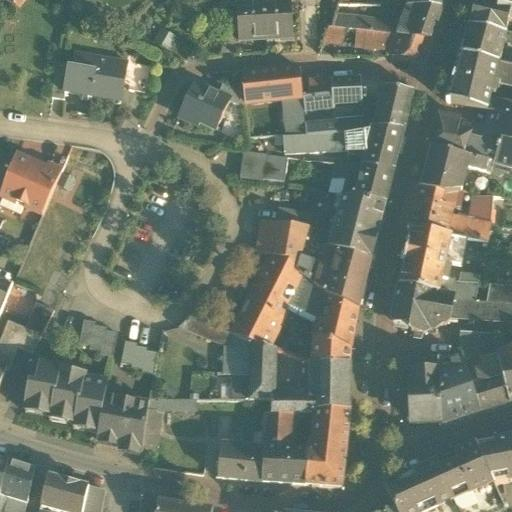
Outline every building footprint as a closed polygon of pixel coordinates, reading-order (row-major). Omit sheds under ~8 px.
[(10,0),(7,3),(19,13),(28,2),(25,0),(10,0)] [(511,0),(476,0),(476,2),(511,8),(511,0)] [(290,2),(263,4),(265,38),(275,38),(275,40),(292,39),(290,2)] [(476,2),(469,28),(505,36),(509,21),(511,8),(476,2)] [(255,39),(265,38),(263,4),(235,5),(237,43),(255,42),(255,39)] [(431,41),(440,14),(406,12),(400,28),(384,25),(371,23),(368,34),(431,41)] [(347,31),(355,32),(358,21),(334,16),(331,29),(347,31)] [(371,23),(358,21),(355,32),(356,32),(365,34),(368,34),(371,23)] [(499,66),(504,43),(505,36),(469,28),(468,28),(464,42),(463,46),(459,57),(497,65),(499,66)] [(347,31),(331,29),(328,29),(322,45),(342,48),(347,31)] [(153,44),(168,53),(177,40),(161,30),(153,44)] [(364,49),(365,34),(356,32),(354,48),(364,49)] [(423,63),(431,41),(368,34),(365,34),(364,49),(392,51),(391,58),(423,63)] [(484,113),(487,113),(490,100),(491,94),(495,95),(497,86),(498,84),(493,83),(497,65),(459,57),(445,104),(484,113)] [(118,108),(121,109),(124,91),(126,81),(128,68),(125,68),(125,70),(99,65),(100,63),(77,59),(75,73),(70,72),(65,99),(66,99),(68,99),(68,97),(80,99),(80,101),(82,105),(88,106),(91,103),(92,103),(92,101),(118,106),(118,108)] [(129,96),(146,99),(151,73),(134,71),(136,64),(134,63),(129,62),(128,68),(126,81),(132,82),(130,92),(129,96)] [(498,84),(497,86),(511,89),(511,68),(499,66),(497,65),(493,83),(498,84)] [(51,103),(65,105),(66,99),(65,99),(70,72),(57,69),(51,103)] [(243,76),(245,107),(300,100),(299,86),(297,69),(243,76)] [(360,80),(331,82),(303,85),(305,99),(331,96),(332,106),(358,105),(361,101),(360,80)] [(199,125),(213,131),(227,104),(229,101),(219,96),(196,87),(178,120),(197,128),(199,125)] [(227,104),(236,108),(242,96),(223,88),(219,96),(229,101),(227,104)] [(375,123),(374,130),(405,129),(413,93),(382,88),(375,123)] [(303,100),(305,114),(332,111),(332,106),(331,96),(305,99),(303,100)] [(511,105),(490,100),(487,113),(501,117),(511,119),(511,105)] [(486,124),(499,127),(501,117),(487,113),(484,113),(483,123),(486,124)] [(478,160),(494,164),(502,141),(511,143),(511,119),(501,117),(499,127),(497,138),(484,136),(482,140),(478,160)] [(453,154),(469,158),(471,138),(472,133),(473,125),(438,118),(430,148),(453,154)] [(305,126),(306,138),(342,136),(358,134),(370,132),(371,130),(374,130),(375,123),(370,121),(305,126)] [(499,127),(486,124),(484,136),(497,138),(499,127)] [(368,139),(364,155),(397,159),(405,129),(374,130),(371,130),(370,132),(368,139)] [(280,139),(284,140),(290,139),(289,131),(280,131),(280,139)] [(284,140),(285,157),(347,152),(346,148),(359,146),(361,144),(361,140),(368,139),(370,132),(358,134),(342,136),(306,138),(297,139),(290,139),(284,140)] [(482,140),(471,138),(469,158),(478,160),(482,140)] [(494,164),(511,167),(511,143),(502,141),(494,164)] [(461,193),(467,170),(469,160),(431,150),(420,189),(443,195),(446,195),(461,193)] [(240,179),(263,182),(264,181),(262,181),(266,158),(243,155),(240,179)] [(394,170),(397,159),(364,155),(362,167),(394,170)] [(0,196),(14,162),(0,156),(0,196)] [(264,181),(284,185),(287,161),(266,158),(262,181),(264,181)] [(15,159),(14,162),(0,196),(0,200),(16,207),(42,219),(61,175),(61,174),(46,168),(45,172),(15,159)] [(487,164),(469,160),(467,170),(484,175),(487,164)] [(342,198),(354,199),(362,169),(334,167),(332,181),(346,181),(342,198)] [(362,167),(362,169),(354,199),(385,205),(391,181),(394,171),(394,170),(362,167)] [(346,181),(332,181),(328,196),(342,198),(346,181)] [(417,188),(414,200),(441,207),(443,195),(420,189),(417,188)] [(342,198),(332,237),(374,251),(385,205),(354,199),(342,198)] [(472,224),(489,227),(492,199),(474,199),(472,224)] [(0,208),(13,215),(16,207),(0,200),(0,208)] [(453,210),(441,207),(414,200),(406,230),(410,230),(446,237),(448,231),(453,210)] [(278,210),(276,225),(309,230),(312,216),(278,210)] [(271,259),(276,225),(261,222),(257,256),(271,259)] [(467,241),(487,245),(489,227),(472,224),(459,222),(456,232),(448,231),(446,237),(451,238),(463,240),(467,241)] [(302,278),(325,295),(337,255),(305,245),(308,231),(309,230),(276,225),(271,259),(272,259),(288,262),(302,278)] [(451,238),(446,237),(410,230),(398,287),(439,295),(445,264),(451,238)] [(371,263),(374,251),(332,237),(329,249),(338,252),(371,263)] [(450,267),(460,269),(467,241),(463,240),(451,238),(445,264),(450,265),(450,267)] [(325,295),(325,296),(358,311),(371,263),(338,252),(337,255),(325,295)] [(251,345),(267,350),(272,340),(285,313),(288,307),(317,322),(325,296),(325,295),(302,278),(288,262),(272,259),(232,338),(237,340),(251,345)] [(450,265),(445,264),(439,295),(452,297),(456,285),(456,284),(447,281),(450,267),(450,265)] [(0,281),(0,315),(7,299),(9,293),(12,286),(0,281)] [(477,286),(456,285),(452,297),(448,322),(511,325),(511,306),(486,305),(474,305),(477,286)] [(448,322),(452,297),(439,295),(398,287),(392,321),(394,325),(398,326),(407,328),(408,328),(409,329),(408,331),(411,334),(423,337),(427,334),(427,333),(429,331),(434,332),(442,327),(444,327),(448,325),(448,322)] [(511,288),(488,287),(486,305),(511,306),(511,288)] [(353,341),(358,311),(325,296),(317,322),(315,327),(315,328),(312,338),(310,365),(350,366),(351,351),(353,341)] [(288,307),(285,313),(315,328),(315,327),(317,322),(288,307)] [(36,308),(25,334),(41,340),(53,315),(36,308)] [(232,379),(250,379),(250,358),(251,345),(237,340),(232,338),(190,320),(183,317),(179,329),(228,349),(227,378),(232,379)] [(100,357),(112,360),(117,336),(106,334),(106,331),(95,329),(96,326),(83,323),(79,347),(90,349),(89,352),(100,355),(100,357)] [(0,344),(0,386),(6,371),(9,372),(17,352),(24,333),(8,326),(0,344)] [(31,359),(41,340),(25,334),(24,333),(17,352),(31,359)] [(462,356),(463,360),(496,353),(492,337),(460,335),(462,356)] [(141,376),(153,379),(157,356),(147,354),(147,352),(137,349),(137,347),(124,344),(120,367),(131,369),(130,372),(141,374),(141,376)] [(249,404),(271,403),(270,400),(275,400),(275,392),(276,353),(267,350),(251,345),(250,358),(250,379),(249,404)] [(511,350),(509,351),(510,357),(497,359),(497,362),(500,373),(501,378),(508,405),(511,403),(511,350)] [(481,415),(481,414),(469,380),(468,380),(462,360),(437,361),(437,363),(438,363),(441,424),(441,426),(440,426),(441,428),(481,415)] [(310,415),(314,414),(314,413),(349,413),(350,366),(310,365),(303,363),(304,400),(310,400),(310,415)] [(412,423),(416,428),(419,427),(433,427),(440,426),(441,426),(441,424),(438,363),(437,363),(421,366),(421,374),(416,374),(409,374),(410,383),(409,383),(409,386),(413,386),(414,404),(410,404),(411,422),(412,423)] [(99,432),(101,421),(105,400),(107,386),(84,382),(85,379),(60,374),(61,371),(40,367),(36,388),(30,387),(26,410),(50,415),(50,419),(74,423),(74,427),(99,432)] [(475,379),(477,384),(501,378),(500,373),(475,379)] [(508,405),(501,378),(477,384),(486,413),(508,405)] [(230,404),(249,404),(250,379),(232,379),(230,404)] [(481,414),(486,413),(477,384),(475,379),(469,380),(481,414)] [(160,392),(173,403),(179,395),(166,384),(160,392)] [(292,392),(275,392),(275,400),(270,400),(271,403),(271,418),(279,417),(296,416),(310,415),(310,400),(304,400),(292,400),(292,392)] [(132,405),(105,400),(101,421),(107,422),(103,443),(119,446),(118,450),(142,455),(143,447),(147,415),(148,405),(132,402),(132,405)] [(160,415),(196,415),(197,403),(173,403),(149,402),(148,405),(147,415),(160,415)] [(347,434),(349,413),(314,413),(314,414),(311,440),(316,441),(325,442),(325,451),(315,450),(307,449),(307,453),(305,488),(341,491),(345,454),(347,434)] [(155,449),(160,415),(147,415),(143,447),(155,449)] [(277,451),(293,452),(293,448),(296,416),(279,417),(277,451)] [(266,420),(264,450),(277,451),(279,417),(271,418),(266,418),(266,420)] [(97,442),(103,443),(107,422),(101,421),(99,432),(97,442)] [(511,436),(474,444),(479,455),(511,446),(511,436)] [(434,463),(439,473),(479,455),(474,444),(434,463)] [(511,482),(511,446),(479,455),(493,487),(511,482)] [(248,485),(262,485),(264,454),(221,450),(217,481),(235,483),(248,485)] [(264,450),(264,454),(262,485),(305,488),(307,453),(293,452),(277,451),(264,450)] [(504,511),(493,487),(479,455),(439,473),(456,511),(504,511)] [(388,496),(391,502),(395,493),(439,473),(434,463),(383,486),(388,496)] [(0,497),(0,498),(9,501),(26,506),(27,506),(33,474),(8,465),(0,497)] [(456,511),(439,473),(395,493),(391,502),(393,508),(395,511),(456,511)] [(41,510),(49,511),(82,511),(87,489),(48,479),(41,510)] [(82,511),(101,511),(105,494),(87,489),(82,511)] [(0,508),(7,510),(9,501),(0,498),(0,508)] [(24,511),(26,506),(9,501),(7,510),(6,511),(24,511)]
